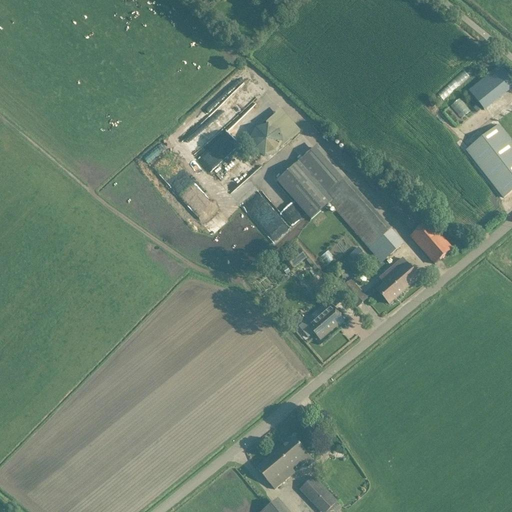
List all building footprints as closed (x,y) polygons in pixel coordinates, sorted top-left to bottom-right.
[(511,80),(500,67),(469,91),(475,99),(481,107),(484,110),(511,88),(511,80)] [(454,86),(441,98),(446,104),(459,91),(454,86)] [(220,93),(175,135),(184,144),(188,140),(229,102),(220,93)] [(267,123),(268,124),(256,127),(250,139),(253,151),(265,157),(277,153),(280,147),(282,149),(301,131),(282,110),(267,123)] [(420,144),(422,143),(424,142),(426,141),(428,139),(429,137),(431,135),(432,133),(433,130),(433,127),(433,125),(432,122),(431,120),(430,118),(429,116),(428,115),(424,112),(422,111),(420,110),(417,110),(414,110),(412,110),(409,111),(407,112),(405,114),(403,115),(401,117),(400,119),(399,121),(399,123),(398,128),(399,130),(399,133),(401,135),(402,137),(404,139),(406,141),(408,142),(411,143),(413,144),(415,144),(418,144),(420,144)] [(511,143),(498,125),(466,150),(498,190),(504,198),(511,192),(511,143)] [(220,143),(220,149),(246,150),(246,134),(231,133),(230,143),(220,143)] [(370,249),(374,246),(386,259),(404,244),(390,228),(387,230),(315,148),(291,169),(277,182),(311,221),(330,203),(370,249)] [(411,237),(429,257),(435,265),(452,250),(446,242),(428,222),(410,200),(407,202),(392,185),(386,189),(361,159),(351,148),(349,149),(342,155),(378,195),(379,195),(382,198),(415,235),(411,237)] [(193,149),(193,157),(205,158),(205,149),(193,149)] [(238,159),(217,178),(225,187),(246,168),(238,159)] [(484,212),(497,200),(477,178),(464,190),(484,212)] [(453,198),(444,206),(468,233),(477,225),(453,198)] [(278,245),(293,231),(276,213),(261,227),(278,245)] [(286,249),(291,255),(286,258),(292,266),(294,268),(306,258),(295,242),(286,249)] [(333,268),(340,262),(332,252),(324,258),(333,268)] [(420,278),(413,270),(403,259),(386,273),(391,279),(377,291),(389,305),(420,278)] [(342,290),(351,300),(358,307),(368,299),(361,291),(352,281),(342,290)] [(316,313),(299,327),(308,338),(314,332),(314,333),(321,340),(332,331),(332,332),(345,321),(339,313),(333,306),(320,317),(316,313)] [(275,490),(282,484),(296,473),(292,468),(298,462),(303,467),(308,463),(311,467),(315,463),(294,438),(257,469),(264,477),(275,490)] [(300,490),(320,511),(327,511),(338,502),(314,476),(300,490)] [(262,511),(283,511),(275,501),(268,507),(262,511)]
